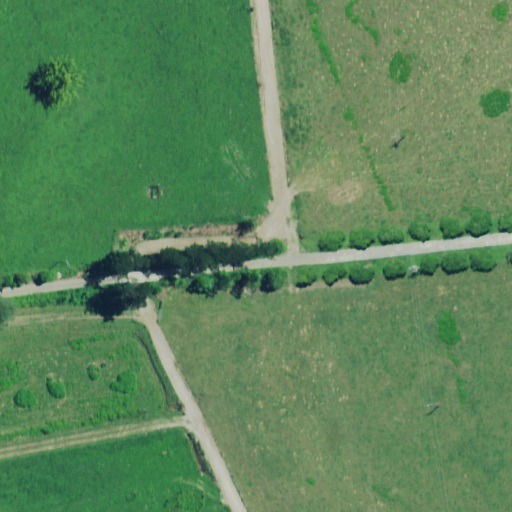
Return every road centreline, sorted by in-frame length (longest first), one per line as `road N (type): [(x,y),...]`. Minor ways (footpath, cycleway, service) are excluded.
road 1 (track): [(294,260),(263,0)]
road 2 (track): [(238,511),(132,277)]
road 3 (track): [(196,418),(0,453)]
